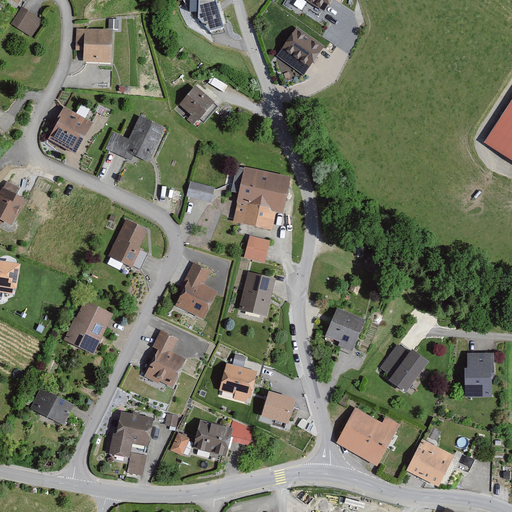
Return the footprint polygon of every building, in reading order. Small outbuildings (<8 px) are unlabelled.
[(228,30),(218,0),(199,0),(200,3),(199,21),(213,35),(228,30)] [(306,0),(329,13),(335,0),(306,0)] [(43,22),(22,10),(12,27),(33,39),(43,22)] [(116,65),(119,33),(79,30),(77,52),(86,53),(86,63),(116,65)] [(328,49),(299,30),(283,54),(312,73),(328,49)] [(217,105),(199,89),(181,107),(192,118),(188,122),(193,126),(197,121),(200,124),(217,105)] [(511,102),(486,141),(511,157),(511,102)] [(97,126),(66,108),(59,121),(62,123),(52,141),(79,156),(97,126)] [(168,130),(143,117),(132,141),(114,132),(105,151),(126,161),(130,153),(151,163),(168,130)] [(297,179),(248,169),(248,171),(239,169),(234,194),(242,196),(236,222),(275,231),(279,214),(288,216),(297,179)] [(20,191),(7,184),(0,196),(0,219),(14,227),(29,200),(18,194),(20,191)] [(216,190),(192,184),(188,199),(213,205),(216,190)] [(151,232),(128,221),(111,258),(138,270),(147,251),(143,249),(151,232)] [(268,240),(250,236),(246,255),(263,260),(268,240)] [(19,262),(0,259),(0,282),(16,285),(19,262)] [(206,288),(214,273),(195,264),(184,288),(187,290),(179,308),(208,322),(221,295),(206,288)] [(274,278),(250,273),(242,307),(266,313),(274,278)] [(116,316),(87,302),(79,321),(75,319),(65,342),(98,356),(116,316)] [(369,322),(339,311),(328,339),(342,344),(341,347),(356,354),(369,322)] [(181,341),(163,333),(151,357),(157,360),(148,379),(161,386),(163,383),(177,390),(191,362),(174,354),(181,341)] [(413,356),(398,345),(381,369),(394,379),(391,383),(409,396),(433,362),(416,351),(413,356)] [(496,398),(496,355),(469,355),(468,398),(496,398)] [(255,372),(228,364),(221,388),(237,392),(235,397),(245,400),(247,393),(249,394),(255,372)] [(77,406),(42,390),(33,410),(68,426),(77,406)] [(293,397),(270,391),(263,414),(287,420),(293,397)] [(357,409),(338,445),(381,467),(402,426),(388,419),(385,424),(357,409)] [(156,420),(122,414),(118,436),(115,435),(111,455),(130,459),(127,474),(144,477),(147,458),(133,456),(135,446),(151,449),(156,420)] [(177,417),(168,416),(166,427),(176,428),(177,417)] [(232,429),(203,421),(195,448),(229,458),(234,444),(250,448),(255,431),(233,424),(232,429)] [(190,440),(179,435),(171,452),(183,457),(190,440)] [(457,457),(424,442),(410,473),(443,488),(457,457)]
